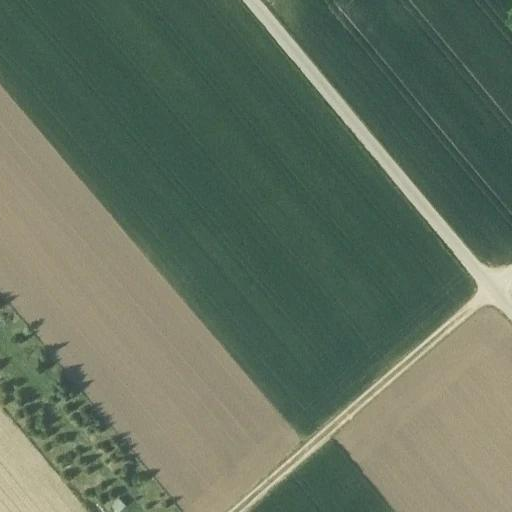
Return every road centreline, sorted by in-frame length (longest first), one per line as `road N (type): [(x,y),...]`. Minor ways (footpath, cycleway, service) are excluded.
road 1 (track): [(247,0),(488,289)]
road 2 (track): [(488,289),(473,326),(261,511)]
